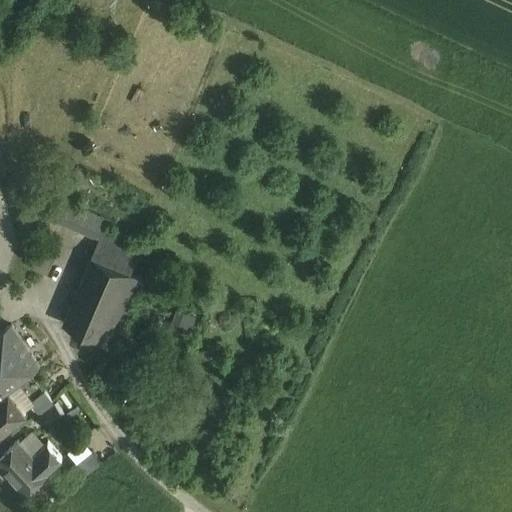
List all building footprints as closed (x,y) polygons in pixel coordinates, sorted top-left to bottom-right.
[(64,199),(52,221),(89,241),(100,219),(64,199)] [(141,242),(106,229),(97,251),(132,265),(141,242)] [(93,256),(63,325),(117,348),(147,280),(93,256)] [(13,327),(0,334),(0,394),(40,370),(13,327)] [(0,398),(0,434),(29,416),(13,391),(0,398)] [(35,428),(0,454),(0,458),(25,491),(62,463),(35,428)]
